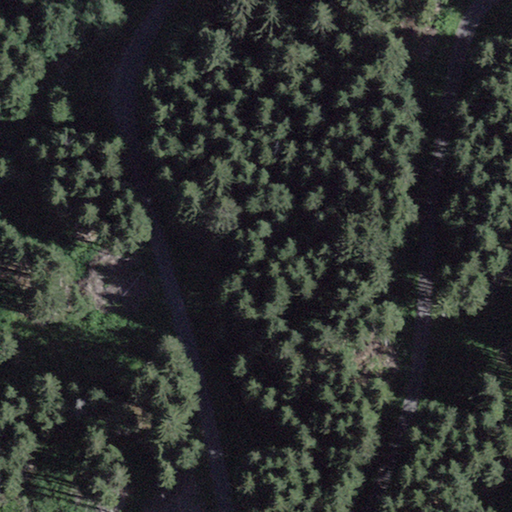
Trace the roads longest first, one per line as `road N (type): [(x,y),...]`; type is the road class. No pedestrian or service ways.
road 1 (unclassified): [(227,511),(126,107),(130,70),(166,0)]
road 2 (unclassified): [(369,511),(409,409),(418,360),(438,72),(472,0)]
